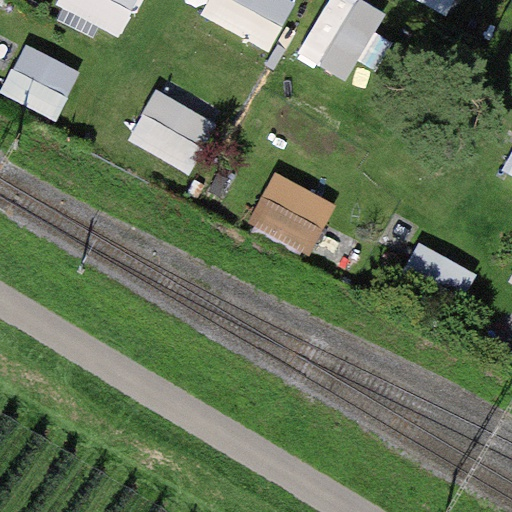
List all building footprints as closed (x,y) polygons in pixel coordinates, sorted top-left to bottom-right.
[(61,0),(61,1),(120,33),(138,0),(61,0)] [(209,0),(204,9),(273,46),(298,0),(209,0)] [(330,0),(304,47),(354,75),(393,7),(380,0),(330,0)] [(431,0),(450,10),(455,0),(431,0)] [(30,39),(5,88),(62,116),(87,67),(30,39)] [(195,166),(225,101),(164,73),(134,138),(195,166)] [(301,90),(280,130),(326,155),(347,115),(301,90)] [(252,223),(315,251),(340,195),(277,167),(252,223)] [(422,246),(414,265),(467,288),(475,269),(422,246)]
